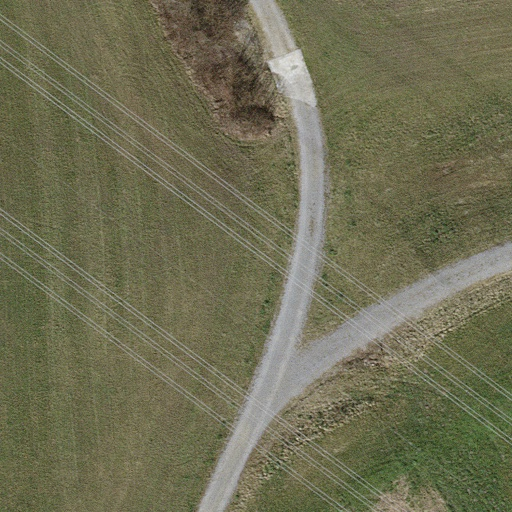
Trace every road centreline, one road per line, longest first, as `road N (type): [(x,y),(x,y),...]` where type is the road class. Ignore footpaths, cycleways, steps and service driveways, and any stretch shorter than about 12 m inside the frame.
road 1 (track): [(260,416),(317,209),(305,108),(258,0)]
road 2 (track): [(260,416),(430,294),(511,263)]
